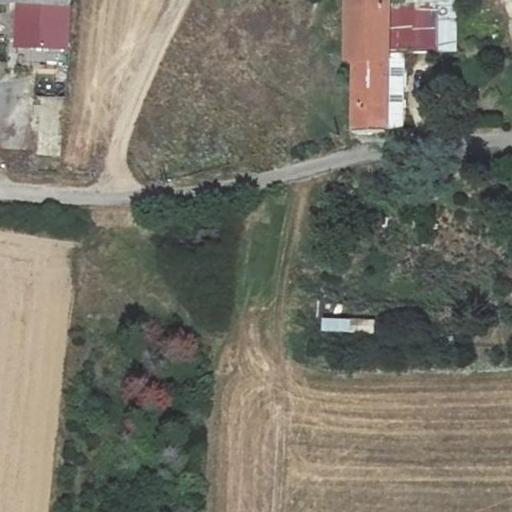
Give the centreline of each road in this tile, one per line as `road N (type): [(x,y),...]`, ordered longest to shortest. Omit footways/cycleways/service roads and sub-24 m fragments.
road 1 (unclassified): [(511,136),(420,139),(299,171),(135,192),(0,181)]
road 2 (track): [(299,171),(274,511)]
